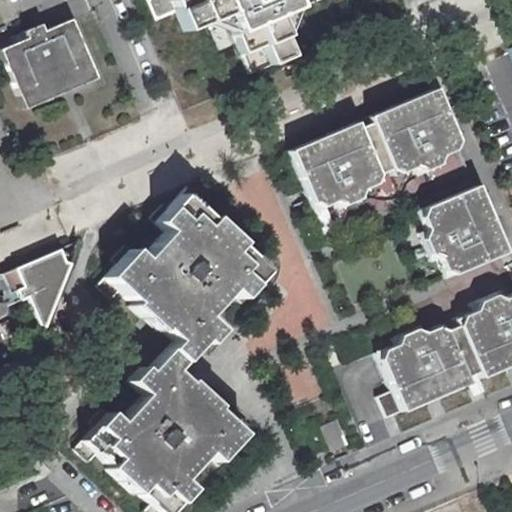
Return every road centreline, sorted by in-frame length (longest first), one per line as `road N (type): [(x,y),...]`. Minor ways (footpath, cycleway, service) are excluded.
road 1 (tertiary): [(511,431),(318,511)]
road 2 (residential): [(100,0),(169,158)]
